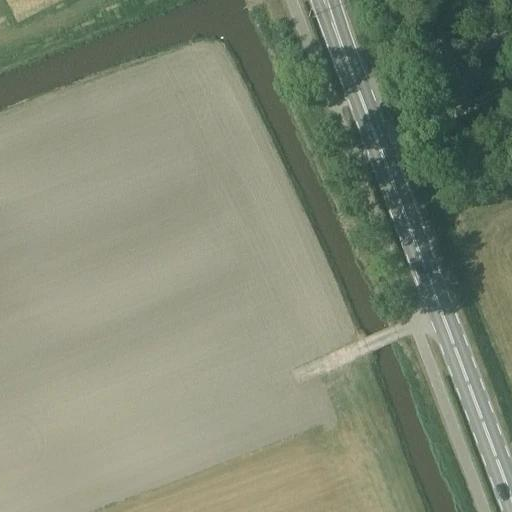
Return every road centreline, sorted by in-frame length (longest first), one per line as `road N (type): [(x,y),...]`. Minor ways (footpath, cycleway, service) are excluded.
road 1 (primary): [(511,500),(327,0)]
road 2 (track): [(298,375),(442,315)]
